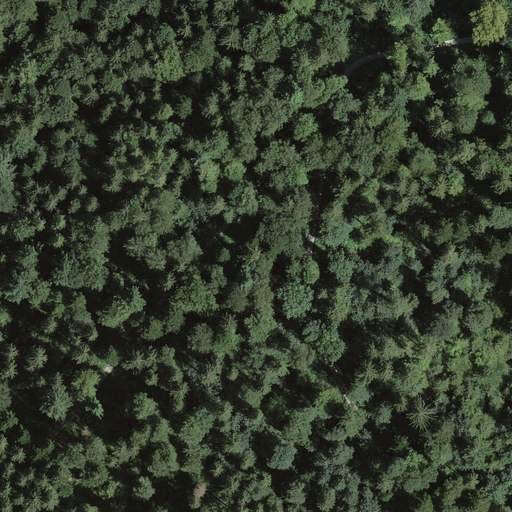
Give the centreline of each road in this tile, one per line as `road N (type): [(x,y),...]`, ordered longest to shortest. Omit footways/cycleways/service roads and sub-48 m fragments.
road 1 (track): [(0,452),(37,441),(73,412),(339,84),(354,55),(511,31)]
road 2 (track): [(354,55),(234,62),(181,76),(104,102),(41,138),(19,166),(12,263),(0,287)]
road 3 (track): [(339,84),(304,255),(307,320),(389,473),(387,511)]
